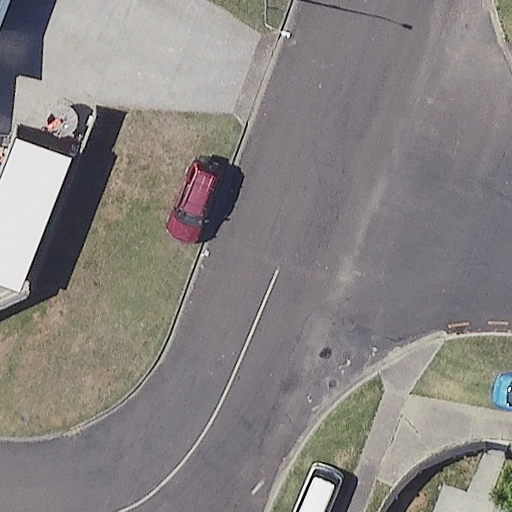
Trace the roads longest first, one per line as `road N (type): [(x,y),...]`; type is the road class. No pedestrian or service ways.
road 1 (residential): [(127,511),(151,502),(195,461),(239,385),(326,163)]
road 2 (residential): [(326,163),(511,231)]
road 3 (residential): [(326,163),(386,0)]
